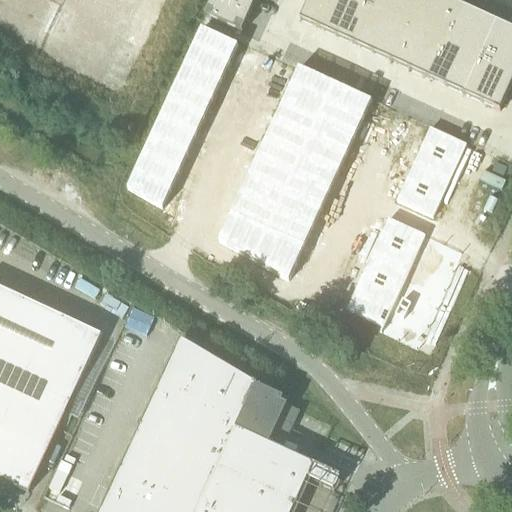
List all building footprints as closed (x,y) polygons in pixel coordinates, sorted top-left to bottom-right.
[(213,0),(205,18),(241,35),(250,17),(213,0)] [(212,0),(213,0),(250,17),(257,0),(212,0)] [(309,0),(300,22),(318,30),(331,0),(309,0)] [(348,0),(331,0),(318,30),(336,38),(353,2),(348,0)] [(353,0),(353,2),(371,10),(375,0),(353,0)] [(375,0),(371,10),(389,19),(397,0),(375,0)] [(397,0),(389,19),(407,27),(419,0),(397,0)] [(419,0),(407,27),(426,35),(441,0),(419,0)] [(444,0),(441,0),(426,35),(444,43),(460,7),(444,0)] [(353,2),(336,38),(355,46),(371,10),(353,2)] [(460,7),(444,43),(462,52),(479,15),(460,7)] [(371,10),(355,46),(373,55),(389,19),(371,10)] [(479,15),(462,52),(480,60),(497,24),(479,15)] [(389,19),(373,55),(391,63),(407,27),(389,19)] [(511,30),(497,24),(480,60),(511,74),(511,30)] [(407,27),(391,63),(409,71),(426,35),(407,27)] [(201,31),(193,49),(230,66),(239,48),(201,31)] [(426,35),(409,71),(427,80),(444,43),(426,35)] [(444,43),(427,80),(446,88),(462,52),(444,43)] [(193,49),(184,67),(222,85),(230,66),(193,49)] [(462,52),(446,88),(464,96),(480,60),(462,52)] [(511,74),(480,60),(464,96),(494,110),(500,113),(511,87),(511,74)] [(184,67),(176,85),(213,103),(222,85),(184,67)] [(299,70),(290,89),(327,106),(336,86),(299,69),(299,70)] [(176,85),(168,104),(205,121),(213,103),(176,85)] [(336,86),(327,106),(364,123),(373,103),(336,86)] [(290,89),(281,107),(318,124),(327,106),(290,89)] [(168,104),(159,122),(197,139),(205,121),(168,104)] [(327,106),(318,124),(355,141),(364,123),(327,106)] [(281,107),(273,125),(310,142),(318,124),(281,107)] [(159,122),(151,140),(188,157),(197,139),(159,122)] [(318,124),(310,142),(347,159),(355,141),(318,124)] [(273,125),(265,143),(302,160),(310,142),(273,125)] [(430,130),(421,149),(459,166),(468,147),(430,130)] [(151,140),(142,158),(180,175),(188,157),(151,140)] [(310,142),(302,160),(339,177),(347,159),(310,142)] [(265,143),(256,161),(293,178),(302,160),(265,143)] [(421,149),(413,167),(451,184),(459,166),(421,149)] [(142,158),(134,176),(172,194),(180,175),(142,158)] [(302,160),(293,178),(330,195),(339,177),(302,160)] [(256,161),(248,179),(285,196),(293,178),(256,161)] [(496,164),(492,173),(503,177),(507,169),(496,164)] [(413,167),(405,185),(442,202),(451,184),(413,167)] [(134,176),(127,192),(163,212),(172,194),(134,176)] [(293,178),(285,196),(322,213),(330,195),(293,178)] [(248,179),(240,198),(277,215),(285,196),(248,179)] [(405,185),(396,204),(432,220),(434,221),(442,202),(405,185)] [(285,196),(277,215),(314,232),(322,213),(285,196)] [(240,198),(231,216),(268,233),(277,215),(240,198)] [(277,215),(268,233),(305,250),(314,232),(277,215)] [(231,216),(218,244),(254,264),(268,233),(231,216)] [(388,220),(380,239),(417,256),(425,237),(388,220)] [(268,233),(254,264),(289,284),(305,250),(268,233)] [(382,329),(380,334),(418,351),(462,254),(425,237),(417,256),(408,274),(400,292),(392,311),(383,330),(382,329)] [(380,239),(371,257),(408,274),(417,256),(380,239)] [(371,257),(363,275),(400,292),(408,274),(371,257)] [(363,275),(355,294),(392,311),(400,292),(363,275)] [(0,481),(29,495),(102,337),(0,289),(0,481)] [(355,294),(346,313),(382,329),(383,330),(392,311),(355,294)] [(197,511),(235,429),(236,430),(257,387),(257,386),(181,341),(138,433),(138,432),(137,433),(138,433),(101,511),(197,511)] [(235,429),(197,511),(293,511),(308,481),(309,481),(315,469),(315,468),(314,467),(315,467),(315,466),(270,445),(288,406),(282,403),(284,399),(257,387),(236,430),(235,429)]
